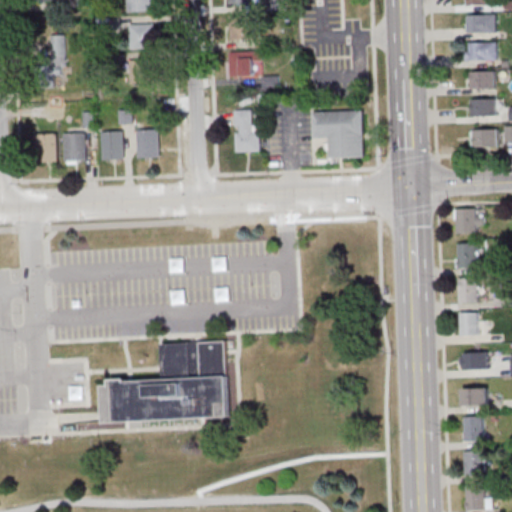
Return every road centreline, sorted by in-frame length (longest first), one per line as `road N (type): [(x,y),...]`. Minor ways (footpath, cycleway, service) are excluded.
road 1 (residential): [(409,184),(199,199)]
road 2 (residential): [(199,199),(0,208)]
road 3 (residential): [(199,199),(191,0)]
road 4 (secondary): [(422,511),(415,321)]
